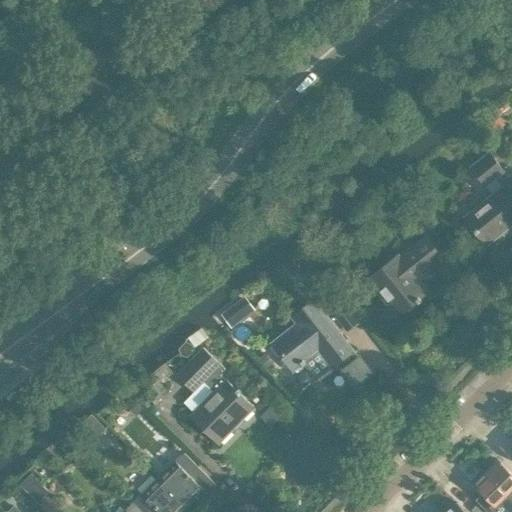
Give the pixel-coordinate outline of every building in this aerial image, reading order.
[(463,218),(486,246),(511,224),(511,202),(493,180),(503,172),(488,154),(469,169),(491,195),(463,218)] [(426,292),(416,280),(441,260),(424,239),(399,259),(397,257),(367,281),(396,317),(426,292)] [(221,314),(232,328),(256,310),(245,295),(221,314)] [(293,317),(298,324),(272,344),(293,370),(305,361),(316,376),(330,365),(332,367),(352,351),(314,301),(293,317)] [(334,317),(347,333),(360,323),(347,307),(334,317)] [(188,357),(195,349),(192,344),(186,341),(179,348),(181,355),(188,357)] [(226,380),(221,375),(225,370),(203,348),(176,375),(195,394),(205,384),(208,387),(213,393),(191,416),(219,443),(254,407),(226,380)] [(207,494),(216,485),(184,453),(159,478),(188,506),(203,491),(207,494)] [(486,472),(511,497),(511,472),(499,460),(486,472)] [(489,511),(511,511),(511,497),(486,472),(474,485),(483,494),(477,500),(489,511)] [(182,511),(188,506),(159,478),(135,502),(144,511),(182,511)] [(144,511),(135,502),(125,511),(144,511)] [(466,511),(457,502),(446,511),(466,511)]
